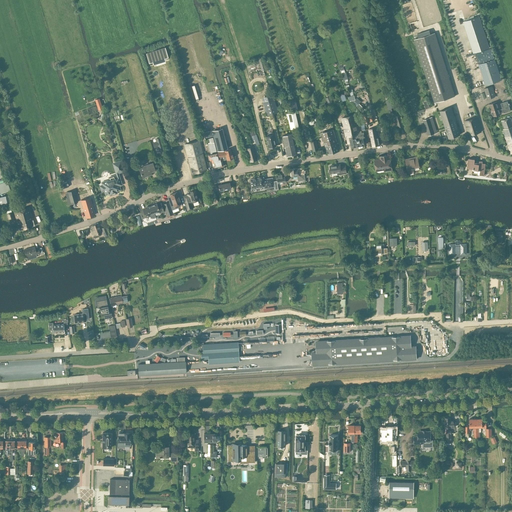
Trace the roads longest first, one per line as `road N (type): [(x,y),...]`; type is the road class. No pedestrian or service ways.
road 1 (tertiary): [(0,248),(173,185),(268,165),(395,146),(462,147),(511,160)]
road 2 (tertiary): [(88,413),(309,408),(511,389)]
road 3 (unclassified): [(0,358),(129,350)]
